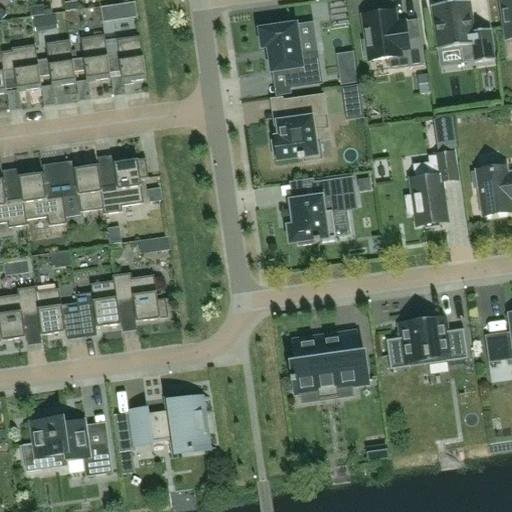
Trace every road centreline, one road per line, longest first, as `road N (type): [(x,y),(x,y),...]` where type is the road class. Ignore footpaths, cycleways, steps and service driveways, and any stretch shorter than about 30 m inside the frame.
road 1 (residential): [(511,265),(240,303)]
road 2 (residential): [(0,382),(217,347),(238,329),(240,303)]
road 3 (residential): [(0,141),(214,111)]
road 4 (residential): [(240,303),(214,111)]
